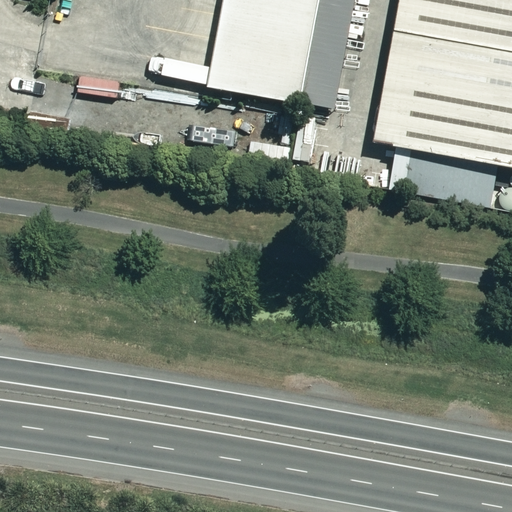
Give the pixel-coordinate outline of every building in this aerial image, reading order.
[(222,0),(207,81),(300,98),(318,0),(222,0)] [(318,0),(300,98),(333,105),(352,0),(318,0)] [(511,0),(398,0),(373,136),(511,159),(511,0)] [(184,99),(135,91),(131,114),(180,123),(184,99)] [(207,102),(191,99),(185,133),(201,136),(207,102)] [(277,118),(227,108),(223,132),(243,136),(239,157),(288,166),(292,143),(273,139),(277,118)] [(381,170),(303,156),(300,173),(378,187),(381,170)]
